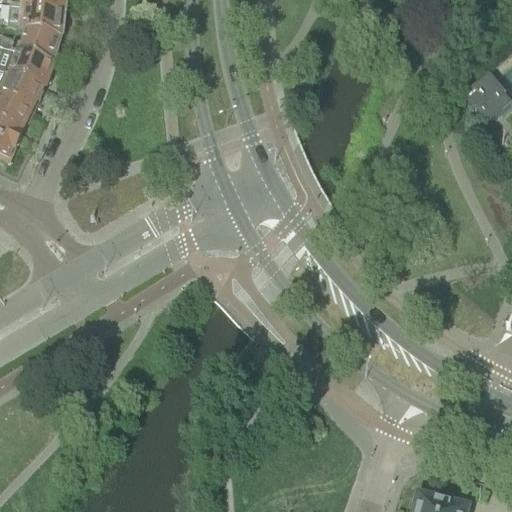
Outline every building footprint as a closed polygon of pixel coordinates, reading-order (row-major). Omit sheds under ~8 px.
[(10,0),(9,9),(63,15),(63,14),(66,11),(67,4),(65,2),(65,0),(10,0)] [(9,9),(6,31),(7,31),(8,32),(16,33),(24,35),(60,43),(62,32),(64,29),(65,22),(62,20),(63,15),(9,9)] [(1,40),(0,43),(0,51),(2,52),(53,69),(56,59),(59,57),(61,50),(59,47),(60,43),(24,35),(24,37),(21,47),(1,40)] [(1,55),(0,57),(0,76),(3,78),(44,95),(53,69),(2,52),(2,53),(1,55)] [(3,79),(0,85),(0,102),(32,118),(44,95),(3,78),(3,79)] [(468,99),(462,104),(482,127),(484,130),(509,108),(506,105),(502,101),(504,99),(501,96),(488,81),(466,97),(468,99)] [(0,102),(0,129),(21,140),(32,118),(0,102)] [(0,162),(7,166),(21,140),(0,129),(0,162)] [(457,511),(417,502),(414,511),(457,511)]
